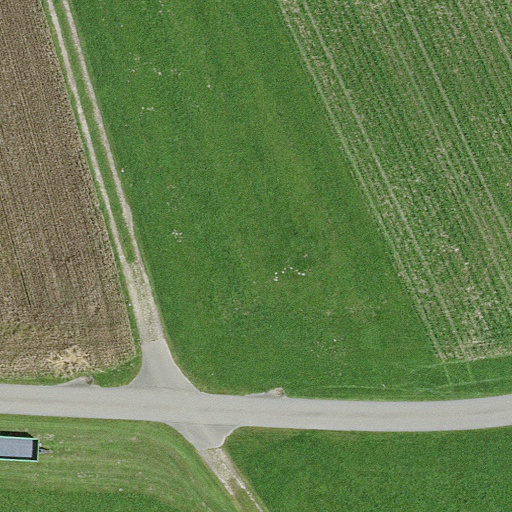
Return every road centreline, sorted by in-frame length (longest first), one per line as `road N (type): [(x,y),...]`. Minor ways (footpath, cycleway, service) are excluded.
road 1 (unclassified): [(0,409),(310,425),(511,415)]
road 2 (track): [(49,0),(172,416)]
